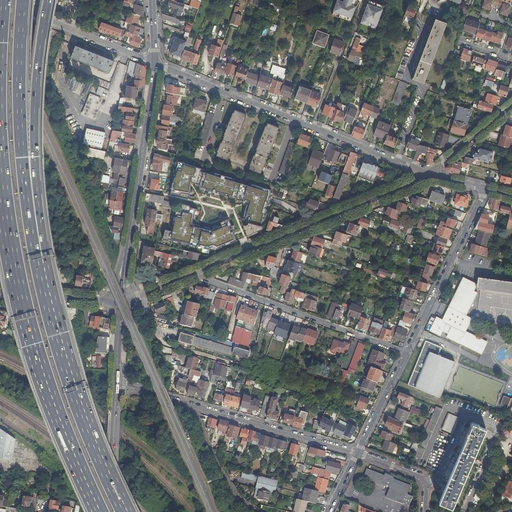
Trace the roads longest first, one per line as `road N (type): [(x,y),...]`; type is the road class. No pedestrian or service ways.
road 1 (motorway): [(0,165),(35,354),(98,511)]
road 2 (tertiary): [(428,174),(120,303)]
road 3 (residential): [(428,174),(154,62)]
road 4 (residential): [(357,452),(485,188)]
road 5 (motorway): [(43,268),(23,170),(23,0)]
road 6 (motorway): [(43,268),(34,130),(48,0)]
road 7 (motorway): [(127,511),(96,444),(43,268)]
road 8 (primary): [(154,62),(130,233)]
road 9 (residential): [(357,452),(196,406)]
road 10 (residential): [(154,62),(11,6)]
road 11 (primary): [(116,382),(106,511)]
